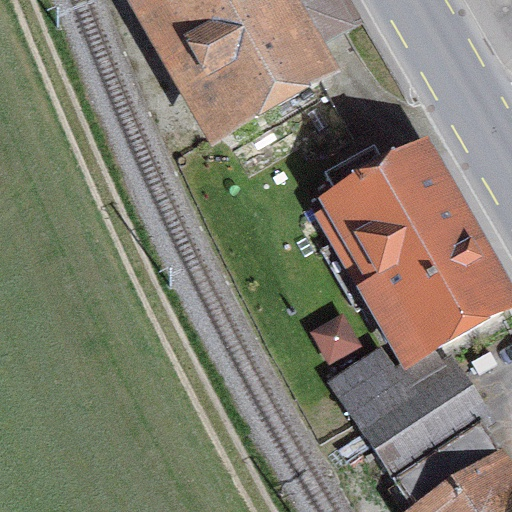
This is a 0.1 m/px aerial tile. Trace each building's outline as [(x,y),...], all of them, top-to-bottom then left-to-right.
[(158,0),(158,1),(233,133),(320,83),(272,0),(158,0)] [(320,219),(405,366),(427,353),(428,355),(503,312),(458,234),(417,164),(389,180),(373,153),(326,180),(341,207),(320,219)] [(358,428),(377,457),(469,397),(450,368),(407,396),(383,360),(336,390),(360,426),(358,428)] [(377,457),(396,487),(482,431),(489,427),(469,397),(377,457)] [(412,511),(511,511),(511,497),(503,483),(511,478),(482,431),(396,487),(412,511)]
